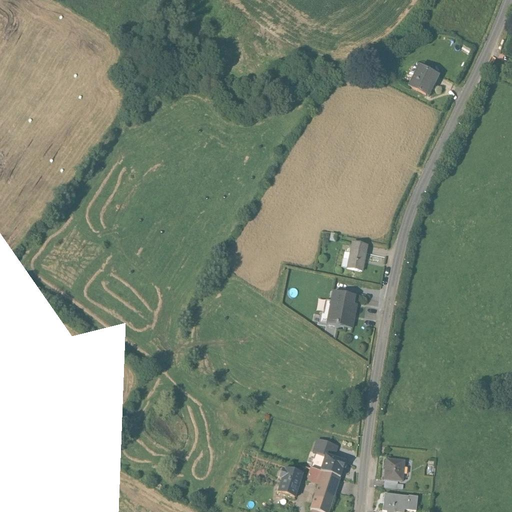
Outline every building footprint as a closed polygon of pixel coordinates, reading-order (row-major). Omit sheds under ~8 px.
[(428,98),(440,77),(418,66),(408,88),(428,98)] [(361,274),(367,248),(350,245),(345,271),(361,274)] [(354,298),(332,294),(325,325),(352,331),(356,307),(353,306),(354,298)] [(319,474),(320,474),(339,481),(344,465),(333,460),(337,448),(316,441),(312,454),(323,459),(319,474)] [(403,464),(385,462),(383,482),(384,482),(397,484),(401,484),(403,464)] [(276,495),(293,500),(303,476),(285,470),(276,495)] [(308,511),(311,511),(328,511),(339,481),(320,474),(308,511)] [(396,492),(397,484),(384,482),(383,490),(396,492)] [(408,500),(383,497),(381,511),(414,511),(416,500),(408,499),(408,500)]
